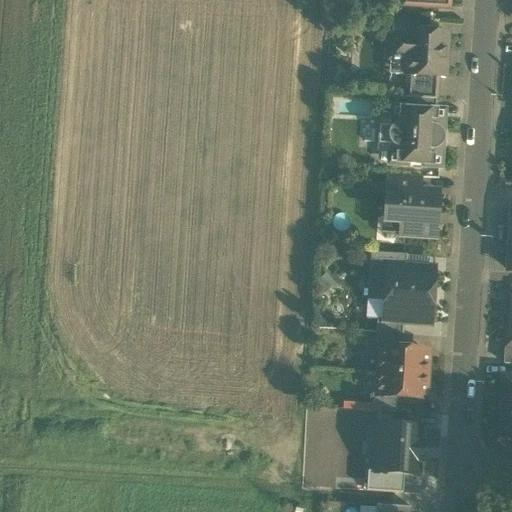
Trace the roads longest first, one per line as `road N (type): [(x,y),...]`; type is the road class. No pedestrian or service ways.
road 1 (residential): [(453,490),(486,0)]
road 2 (track): [(0,471),(418,499),(453,490)]
